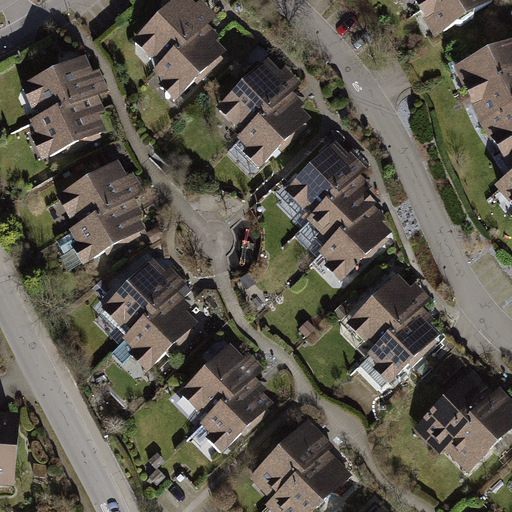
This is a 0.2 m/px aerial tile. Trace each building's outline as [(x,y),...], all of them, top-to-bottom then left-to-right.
[(184,0),(175,0),(129,42),(150,65),(168,49),(174,56),(202,30),(208,25),(184,0)] [(403,0),(427,38),(490,3),(488,0),(403,0)] [(226,57),(202,30),(174,56),(168,49),(150,65),(140,74),(171,107),(226,57)] [(511,54),(455,79),(480,134),(508,184),(511,182),(511,54)] [(15,88),(30,118),(87,90),(94,87),(80,57),(15,88)] [(265,60),(214,107),(235,129),(252,113),(259,120),(287,95),(292,90),(265,60)] [(30,118),(22,122),(39,157),(104,128),(87,90),(30,118)] [(311,121),(287,95),(259,120),(252,113),(235,129),(225,138),(255,172),(311,121)] [(279,197),(303,224),(353,179),(361,173),(337,146),(279,197)] [(134,193),(118,164),(48,203),(64,232),(70,229),(129,197),(134,193)] [(324,248),(368,209),(375,203),(353,179),(303,224),(324,248)] [(511,182),(508,184),(497,196),(511,213),(511,182)] [(129,197),(70,229),(89,264),(148,231),(129,197)] [(320,261),(338,282),(391,235),(368,209),(324,248),(315,256),(320,261)] [(96,316),(119,340),(178,284),(155,260),(96,316)] [(395,278),(343,324),(364,347),(382,331),(388,338),(416,312),(422,307),(395,278)] [(115,344),(141,370),(203,311),(178,284),(119,340),(115,344)] [(440,339),(416,312),(388,338),(382,331),(364,347),(354,356),(385,389),(440,339)] [(170,404),(193,428),(252,372),(229,348),(170,404)] [(471,369),(420,416),(441,438),(459,422),(465,429),(493,404),(499,399),(471,369)] [(189,431),(215,458),(277,398),(252,372),(193,428),(189,431)] [(511,434),(511,424),(493,404),(465,429),(459,422),(441,438),(431,447),(462,481),(511,434)] [(16,418),(0,416),(0,491),(11,493),(16,418)] [(245,478),(268,502),(327,446),(304,422),(245,478)] [(265,505),(271,511),(310,511),(352,472),(327,446),(268,502),(265,505)]
